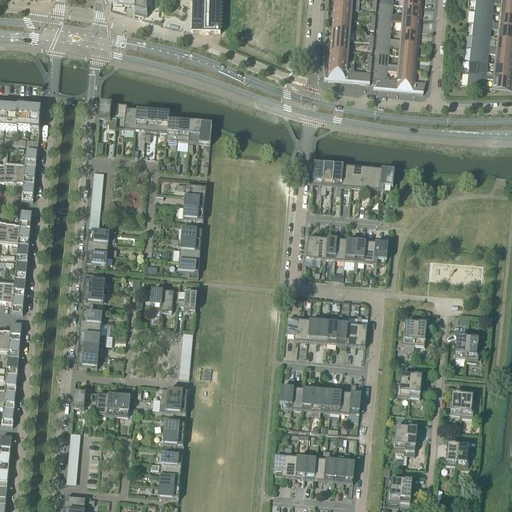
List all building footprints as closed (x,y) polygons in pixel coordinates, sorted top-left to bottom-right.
[(108,0),(108,7),(135,9),(134,15),(147,19),(147,0),(108,0)] [(221,0),(192,0),(191,36),(220,37),(221,0)] [(379,0),(379,7),(393,8),(393,0),(403,0),(403,9),(421,10),(421,0),(379,0)] [(511,4),(476,1),(474,14),(493,15),(494,6),(501,7),(500,16),(511,17),(511,4)] [(334,2),(333,12),(352,13),(358,14),(359,4),(334,2)] [(379,7),(378,19),(420,23),(421,10),(403,9),(402,18),(392,17),(393,8),(379,7)] [(333,12),(332,22),(351,24),(352,13),(333,12)] [(474,14),(473,26),(511,30),(511,17),(500,16),(499,25),(492,24),(493,15),(474,14)] [(378,19),(377,32),(391,33),(392,24),(402,25),(401,34),(419,35),(420,23),(378,19)] [(332,22),(332,32),(350,34),(351,24),(332,22)] [(511,30),(473,26),(472,38),(490,40),(491,31),(498,32),(497,41),(511,42),(511,30)] [(332,32),(331,42),(349,44),(350,34),(332,32)] [(377,32),(376,44),(418,48),(419,35),(401,34),(400,43),(390,42),(391,33),(377,32)] [(472,38),(471,51),(511,55),(511,42),(497,41),(496,50),(489,50),(490,40),(472,38)] [(331,42),(330,52),(349,54),(349,44),(331,42)] [(376,44),(375,57),(389,58),(389,49),(399,50),(399,59),(416,60),(418,48),(376,44)] [(511,55),(471,51),(469,64),(488,65),(488,57),(496,57),(495,66),(511,68),(511,55)] [(330,52),(329,63),(348,64),(349,54),(330,52)] [(375,57),(374,69),(415,73),(416,60),(399,59),(398,68),(388,67),(389,58),(375,57)] [(329,63),(328,72),(339,73),(353,75),(354,65),(348,64),(329,63)] [(469,64),(468,76),(511,81),(511,75),(511,74),(511,68),(495,66),(494,75),(487,75),(488,65),(469,64)] [(374,69),(373,82),(386,83),(387,74),(397,75),(396,84),(414,85),(415,73),(374,69)] [(324,83),(338,84),(339,73),(328,72),(324,72),(324,83)] [(338,84),(354,85),(355,75),(353,75),(339,73),(338,84)] [(355,75),(354,85),(369,87),(370,76),(355,75)] [(511,81),(468,76),(467,89),(485,91),(486,82),(493,82),(492,92),(511,93),(511,86),(510,87),(511,81)] [(386,83),(373,82),(373,92),(423,97),(425,86),(414,85),(396,84),(386,83)] [(110,120),(117,121),(119,107),(100,105),(98,125),(99,125),(99,122),(105,123),(105,124),(110,124),(110,120)] [(17,133),(17,132),(19,110),(17,110),(17,111),(9,110),(9,107),(7,107),(5,133),(17,134),(17,133)] [(124,133),(135,134),(137,113),(126,112),(127,108),(119,107),(117,121),(125,121),(124,133)] [(17,132),(27,133),(30,108),(27,108),(27,110),(19,110),(17,132)] [(30,108),(27,133),(39,134),(41,112),(31,111),(32,108),(30,108)] [(135,134),(146,135),(148,114),(137,113),(135,134)] [(146,135),(157,136),(159,115),(148,114),(146,135)] [(157,136),(167,137),(168,124),(169,124),(169,116),(159,115),(157,136)] [(166,145),(178,146),(179,125),(169,124),(168,124),(167,137),(166,145)] [(178,146),(188,147),(190,126),(179,125),(178,146)] [(188,147),(199,147),(201,127),(190,126),(188,147)] [(201,127),(199,147),(210,148),(212,128),(201,127)] [(26,153),(24,170),(36,171),(37,154),(26,153)] [(312,188),(322,189),(324,167),(314,167),(312,188)] [(326,189),(332,190),(333,168),(324,167),(322,189),(322,191),(321,198),(325,198),(326,189)] [(332,190),(341,191),(343,169),(333,168),(332,190)] [(9,188),(13,188),(14,170),(4,169),(4,171),(2,188),(4,188),(9,188)] [(341,191),(351,191),(352,170),(343,169),(341,191)] [(14,170),(13,188),(19,188),(23,188),(21,204),(33,205),(34,188),(23,187),(24,171),(14,170)] [(24,170),(24,171),(23,187),(34,188),(36,171),(24,170)] [(351,191),(360,192),(362,171),(352,170),(351,191)] [(360,192),(370,193),(372,172),(362,171),(360,192)] [(370,193),(379,194),(381,172),(372,172),(370,193)] [(381,172),(379,194),(379,203),(382,203),(383,194),(390,195),(390,190),(392,190),(394,173),(381,172)] [(93,175),(92,226),(101,226),(102,175),(93,175)] [(185,189),(184,200),(205,202),(206,190),(185,189)] [(184,200),(183,211),(204,213),(205,202),(184,200)] [(194,223),(194,228),(203,229),(204,213),(183,211),(182,222),(194,223)] [(19,232),(30,233),(32,215),(20,214),(19,230),(19,232)] [(0,246),(7,247),(9,229),(6,229),(6,228),(1,227),(0,226),(0,246)] [(181,232),(180,243),(201,244),(203,229),(194,228),(193,233),(181,232)] [(7,247),(18,248),(19,232),(19,230),(15,230),(15,229),(9,229),(7,247)] [(18,248),(17,249),(29,250),(30,233),(19,232),(18,248)] [(88,234),(87,245),(108,247),(109,236),(88,234)] [(315,271),(316,262),(317,241),(308,240),(306,262),(312,262),(311,271),(315,271)] [(316,262),(325,263),(327,242),(317,241),(316,262)] [(334,273),(335,264),(337,243),(327,242),(325,263),(331,264),(330,273),(334,273)] [(180,243),(179,254),(200,255),(201,244),(180,243)] [(335,264),(344,265),(346,244),(337,243),(335,264)] [(344,265),(354,266),(356,244),(346,244),(344,265)] [(357,266),(363,267),(365,245),(356,244),(354,266),(353,275),(357,275),(357,266)] [(87,245),(86,256),(107,258),(108,247),(87,245)] [(363,267),(373,267),(375,246),(365,245),(363,267)] [(375,246),(373,267),(372,276),(376,277),(377,268),(384,268),(384,264),(386,264),(388,247),(375,246)] [(17,249),(14,283),(26,284),(29,250),(17,249)] [(179,254),(178,265),(199,266),(200,255),(179,254)] [(107,258),(86,256),(85,272),(94,273),(94,268),(106,269),(107,258)] [(199,266),(178,265),(177,276),(189,277),(189,282),(198,282),(199,266)] [(84,277),(83,294),(104,296),(105,284),(93,283),(94,278),(84,277)] [(14,289),(13,301),(24,302),(26,284),(14,283),(14,289)] [(6,307),(12,308),(13,301),(14,289),(4,288),(2,306),(6,307)] [(149,314),(160,315),(162,294),(146,293),(145,302),(150,302),(149,314)] [(83,294),(82,310),(91,311),(91,306),(103,307),(104,296),(83,294)] [(173,304),(177,305),(178,296),(162,294),(160,315),(172,316),(173,304)] [(178,296),(177,305),(177,309),(184,310),(183,314),(188,314),(189,313),(194,314),(194,317),(195,317),(197,297),(178,296)] [(13,301),(12,308),(11,317),(23,318),(24,302),(13,301)] [(82,310),(80,325),(101,327),(102,317),(90,316),(91,311),(82,310)] [(287,344),(298,344),(300,314),(297,314),(296,323),(287,322),(285,339),(287,339),(287,344)] [(298,344),(307,345),(309,324),(303,323),(304,314),(300,314),(298,344)] [(317,346),(319,325),(319,316),(316,316),(315,324),(309,324),(307,345),(317,346)] [(336,348),(345,349),(347,327),(341,327),(342,318),(339,318),(338,327),(336,348)] [(345,349),(355,350),(358,319),(354,319),(353,328),(347,327),(345,349)] [(358,319),(355,350),(365,351),(367,329),(361,329),(361,320),(358,319)] [(419,327),(416,326),(414,349),(424,350),(426,327),(426,323),(419,322),(419,327)] [(80,325),(79,336),(100,338),(101,327),(80,325)] [(317,346),(326,347),(328,326),(319,325),(317,346)] [(414,349),(416,326),(405,325),(404,337),(403,337),(402,348),(403,348),(403,354),(413,355),(414,349)] [(326,347),(336,348),(338,327),(328,326),(326,347)] [(9,342),(20,343),(22,328),(10,327),(10,336),(9,342)] [(0,353),(8,354),(9,342),(10,336),(3,335),(3,336),(0,335),(0,353)] [(184,335),(179,380),(189,382),(194,336),(184,335)] [(455,363),(465,364),(467,341),(464,340),(464,336),(457,335),(457,340),(455,363)] [(79,336),(78,347),(99,349),(100,338),(79,336)] [(467,341),(465,364),(481,365),(482,354),(477,354),(478,342),(467,341)] [(8,354),(8,359),(19,360),(20,343),(9,342),(8,354)] [(78,347),(77,358),(98,360),(99,349),(78,347)] [(98,363),(98,360),(77,358),(76,374),(85,375),(85,370),(97,371),(98,363)] [(6,379),(4,396),(16,397),(19,360),(8,359),(6,379)] [(211,371),(201,370),(199,381),(210,383),(211,371)] [(411,379),(409,402),(419,403),(422,380),(421,379),(422,375),(415,375),(414,379),(411,379)] [(397,400),(409,402),(411,379),(400,378),(399,390),(398,389),(397,400)] [(281,412),(291,413),(293,391),(294,382),(291,382),(290,391),(281,390),(279,407),(281,407),(281,412)] [(291,413),(301,414),(303,392),(293,391),(291,413)] [(301,414),(310,414),(312,393),(303,392),(301,414)] [(167,393),(166,404),(187,406),(188,394),(167,393)] [(312,393),(310,414),(310,419),(320,420),(320,415),(322,394),(312,393)] [(449,420),(460,421),(462,398),(459,397),(459,393),(452,393),(452,397),(449,420)] [(332,395),(322,394),(320,415),(330,416),(332,395)] [(91,410),(92,406),(92,397),(74,395),(72,415),(73,415),(73,412),(79,412),(79,413),(84,414),(84,410),(91,410)] [(341,396),(332,395),(330,416),(339,417),(341,396)] [(4,396),(3,412),(14,414),(16,397),(4,396)] [(351,397),(341,396),(339,417),(349,418),(351,397)] [(95,418),(106,419),(108,398),(92,397),(92,406),(96,406),(95,418)] [(361,398),(351,397),(349,418),(359,419),(361,398)] [(106,419),(117,420),(119,399),(108,398),(106,419)] [(462,398),(460,421),(472,422),(473,411),(472,411),(473,399),(462,398)] [(119,399),(117,420),(128,421),(130,400),(119,399)] [(177,416),(176,421),(185,422),(187,406),(166,404),(165,415),(177,416)] [(3,412),(3,413),(1,429),(13,430),(14,414),(3,412)] [(164,425),(163,436),(184,438),(185,422),(176,421),(176,426),(164,425)] [(406,431),(404,454),(415,455),(417,428),(410,427),(409,431),(406,431)] [(392,453),(404,454),(406,431),(396,430),(394,442),(393,442),(392,453)] [(77,487),(80,436),(70,436),(67,487),(77,487)] [(174,448),(174,453),(183,454),(184,438),(163,436),(162,447),(174,448)] [(0,456),(10,457),(12,440),(0,439),(0,443),(0,456)] [(445,470),(455,471),(457,448),(454,448),(454,443),(447,443),(445,470)] [(457,448),(455,471),(467,472),(468,461),(467,461),(468,449),(457,448)] [(274,480),(285,481),(288,451),(284,450),(283,459),(274,458),(273,475),(275,476),(274,480)] [(285,481),(295,482),(297,460),(290,460),(291,451),(288,451),(285,481)] [(161,457),(160,468),(181,470),(183,454),(174,453),(173,458),(161,457)] [(314,484),(323,485),(326,454),(322,454),(322,463),(316,462),(314,484)] [(323,485),(333,485),(335,464),(329,463),(329,455),(326,454),(323,485)] [(0,473),(9,474),(10,457),(0,456),(0,473)] [(295,482),(304,483),(306,461),(306,458),(303,457),(302,461),(297,460),(295,482)] [(304,483),(314,484),(316,462),(306,461),(304,483)] [(333,485),(342,486),(344,465),(335,464),(333,485)] [(344,465),(342,486),(352,487),(354,466),(344,465)] [(160,468),(159,479),(180,481),(181,470),(160,468)] [(0,508),(5,509),(9,474),(0,473),(0,508)] [(159,479),(158,490),(179,492),(180,481),(159,479)] [(404,483),(401,483),(399,510),(403,510),(409,511),(410,507),(412,484),(411,484),(412,480),(405,479),(404,483)] [(399,510),(401,483),(391,482),(390,494),(388,494),(387,505),(389,505),(388,511),(398,511),(399,510)] [(179,492),(158,490),(157,501),(178,503),(179,492)] [(65,501),(64,511),(67,511),(84,511),(85,503),(65,501)]
